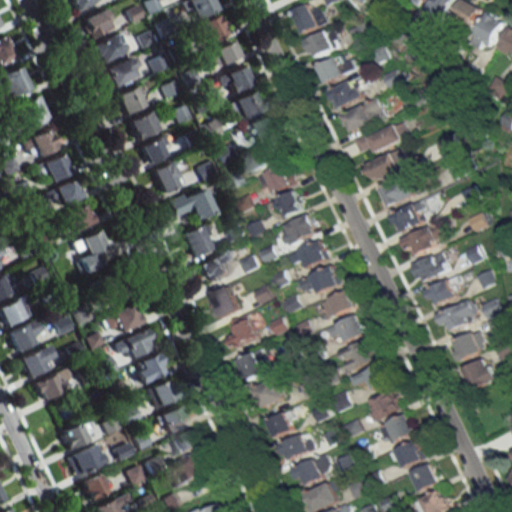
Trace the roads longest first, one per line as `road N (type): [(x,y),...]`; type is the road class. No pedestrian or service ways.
road 1 (residential): [(272,511),(26,0)]
road 2 (residential): [(250,0),(493,511)]
